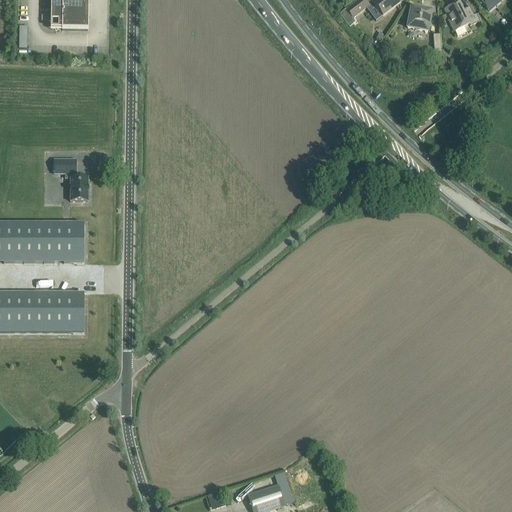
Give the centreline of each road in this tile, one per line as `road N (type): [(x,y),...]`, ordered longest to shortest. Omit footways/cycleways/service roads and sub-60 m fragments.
road 1 (unclassified): [(126,377),(131,0)]
road 2 (primary): [(257,0),(361,124),(511,249)]
road 3 (primary): [(511,226),(380,115),(282,0)]
road 4 (unclassified): [(0,481),(126,377)]
road 5 (unclassified): [(151,511),(128,442),(126,377)]
